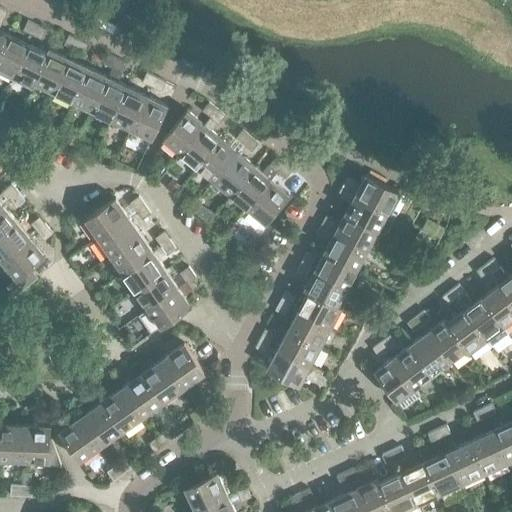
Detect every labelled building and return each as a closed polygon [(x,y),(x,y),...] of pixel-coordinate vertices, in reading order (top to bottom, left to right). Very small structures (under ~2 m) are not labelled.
[(0,5),(0,18),(3,20),(8,10),(0,5)] [(0,52),(9,33),(0,28),(0,26),(3,20),(0,18),(0,52)] [(33,34),(38,24),(29,20),(24,30),(33,34)] [(48,29),(38,24),(33,34),(43,39),(48,29)] [(29,42),(9,33),(0,52),(0,69),(13,76),(29,42)] [(74,49),(78,39),(69,35),(65,44),(74,49)] [(88,44),(78,39),(74,49),(83,53),(88,44)] [(29,42),(13,76),(33,85),(35,81),(47,51),(29,42)] [(47,51),(35,81),(54,90),(70,57),(49,47),(47,51)] [(112,68),(117,58),(108,53),(103,63),(112,68)] [(89,66),(70,57),(54,90),(73,100),(89,66)] [(127,62),(117,58),(112,68),(123,72),(127,62)] [(92,109),(109,75),(89,66),(73,100),(92,109)] [(151,86),(156,76),(147,72),(142,82),(151,86)] [(112,118),(128,85),(109,75),(92,109),(112,118)] [(166,81),(156,76),(151,86),(161,91),(166,81)] [(128,85),(112,118),(131,128),(148,94),(128,85)] [(148,94),(131,128),(152,137),(168,104),(148,94)] [(210,116),(217,108),(209,101),(202,109),(210,116)] [(217,108),(210,116),(217,122),(219,123),(225,114),(217,108)] [(8,109),(4,118),(15,124),(18,114),(8,109)] [(181,152),(205,123),(187,109),(164,138),(181,152)] [(210,116),(205,123),(181,152),(198,166),(221,137),(212,129),(217,122),(210,116)] [(35,132),(44,136),(50,124),(41,119),(35,132)] [(244,143),(251,135),(243,128),(236,137),(237,137),(244,143)] [(251,135),(244,143),(252,150),(259,142),(251,135)] [(231,144),(221,137),(198,166),(215,179),(238,151),(244,143),(237,137),(231,144)] [(107,155),(116,160),(120,151),(116,148),(109,151),(107,155)] [(238,151),(215,179),(231,193),(255,164),(238,151)] [(276,156),(269,164),(277,171),(284,163),(276,156)] [(284,163),(277,171),(286,178),(292,169),(284,163)] [(255,164),(231,193),(244,204),(237,213),(241,216),(272,178),(277,171),(269,164),(263,171),(255,164)] [(366,174),(356,193),(388,211),(399,191),(366,174)] [(174,192),(181,183),(173,177),(166,186),(174,192)] [(347,177),(342,186),(351,191),(356,182),(347,177)] [(272,178),(241,216),(244,218),(256,228),(263,219),(265,221),(289,192),(272,178)] [(12,183),(4,191),(10,199),(19,191),(12,183)] [(346,201),(351,191),(342,186),(337,196),(346,201)] [(0,207),(3,205),(10,199),(4,191),(0,193),(0,207)] [(19,191),(10,199),(17,207),(26,200),(19,191)] [(388,211),(356,193),(345,212),(378,230),(388,211)] [(136,211),(145,205),(139,196),(130,202),(136,211)] [(98,237),(129,216),(116,198),(85,219),(98,237)] [(0,235),(17,221),(3,205),(0,207),(0,235)] [(151,214),(145,205),(136,211),(142,220),(151,214)] [(378,230),(345,212),(335,231),(367,249),(378,230)] [(326,215),(321,224),(331,229),(336,220),(326,215)] [(141,234),(129,216),(98,237),(111,255),(141,234)] [(38,232),(46,225),(39,217),(31,224),(38,232)] [(426,220),(422,228),(434,234),(438,227),(426,220)] [(17,221),(0,235),(0,258),(3,262),(31,238),(17,221)] [(331,229),(321,224),(316,234),(326,239),(331,229)] [(53,233),(46,225),(38,232),(45,240),(53,233)] [(417,235),(425,240),(429,233),(421,228),(417,235)] [(367,249),(335,231),(325,250),(357,268),(367,249)] [(161,246),(170,240),(164,232),(155,238),(161,246)] [(141,234),(111,255),(123,273),(154,251),(141,234)] [(46,255),(31,238),(3,262),(16,278),(7,286),(15,296),(37,278),(29,269),(46,255)] [(170,240),(161,246),(168,256),(177,249),(170,240)] [(257,252),(245,242),(241,247),(253,257),(257,252)] [(325,250),(315,270),(347,287),(357,268),(325,250)] [(166,269),(154,251),(123,273),(136,290),(166,269)] [(301,262),(310,267),(316,258),(306,252),(301,262)] [(493,257),(485,263),(491,272),(499,266),(493,257)] [(310,267),(301,262),(296,271),(305,276),(310,267)] [(491,272),(485,263),(476,270),(482,279),(491,272)] [(186,281),(195,275),(189,266),(180,273),(186,281)] [(178,287),(166,269),(136,290),(148,308),(178,287)] [(347,287),(315,270),(304,289),(308,291),(337,305),(347,287)] [(511,273),(500,283),(511,299),(511,273)] [(201,284),(195,275),(186,281),(192,290),(201,284)] [(459,283),(451,289),(457,298),(465,292),(459,283)] [(511,299),(500,283),(482,296),(505,326),(511,320),(511,299)] [(178,287),(148,308),(150,311),(159,325),(161,327),(192,305),(178,287)] [(457,298),(451,289),(442,296),(448,305),(457,298)] [(280,300),(290,305),(295,296),(285,291),(280,300)] [(308,291),(298,310),(330,327),(341,307),(337,305),(308,291)] [(505,326),(482,296),(465,309),(488,339),(505,326)] [(290,305),(280,300),(275,309),(285,315),(290,305)] [(424,309),(415,316),(422,324),(430,318),(424,309)] [(488,339),(465,309),(448,321),(465,349),(468,353),(488,339)] [(298,310),(288,329),(320,346),(330,327),(298,310)] [(422,324),(415,316),(407,322),(414,331),(422,324)] [(445,318),(427,331),(449,361),(465,349),(448,321),(445,318)] [(265,329),(260,338),(270,343),(275,334),(265,329)] [(288,329),(278,348),(310,365),(320,346),(288,329)] [(449,361),(427,331),(410,344),(432,374),(449,361)] [(381,341),(387,350),(395,344),(389,335),(381,341)] [(264,352),(270,343),(260,338),(255,347),(264,352)] [(387,350),(381,341),(372,348),(379,356),(387,350)] [(163,358),(184,387),(206,372),(198,361),(185,343),(163,358)] [(432,374),(410,344),(393,357),(415,387),(432,374)] [(310,365),(278,348),(267,367),(299,385),(310,365)] [(415,387),(393,357),(375,371),(397,400),(415,387)] [(163,358),(143,372),(164,402),(184,387),(163,358)] [(143,372),(122,387),(143,416),(164,402),(143,372)] [(122,387),(101,401),(122,431),(143,416),(122,387)] [(122,431),(101,401),(81,416),(102,445),(122,431)] [(207,401),(199,407),(205,416),(213,410),(207,401)] [(483,407),(488,417),(497,413),(492,403),(483,407)] [(205,416),(199,407),(189,414),(196,423),(205,416)] [(488,417),(483,407),(473,412),(477,422),(488,417)] [(102,445),(81,416),(59,431),(80,460),(102,445)] [(511,419),(493,429),(508,462),(511,460),(511,419)] [(0,421),(0,457),(23,458),(24,422),(0,421)] [(51,423),(24,422),(23,458),(48,459),(48,464),(62,464),(52,437),(50,437),(51,423)] [(443,438),(449,435),(452,434),(447,424),(438,428),(443,438)] [(443,438),(438,428),(427,433),(432,443),(433,443),(443,438)] [(508,462),(493,429),(470,439),(486,472),(508,462)] [(166,430),(157,437),(163,446),(172,439),(166,430)] [(449,435),(443,438),(463,483),(486,472),(470,439),(455,447),(449,435)] [(163,446),(157,437),(148,443),(155,452),(163,446)] [(439,454),(425,461),(440,494),(463,483),(443,438),(433,443),(439,454)] [(392,450),(397,459),(406,455),(401,446),(392,450)] [(397,459),(392,450),(382,454),(386,464),(397,459)] [(116,465),(122,474),(131,468),(125,459),(116,465)] [(440,494),(425,461),(402,471),(417,504),(440,494)] [(122,474),(116,465),(107,472),(113,480),(122,474)] [(346,471),(350,481),(360,476),(355,467),(346,471)] [(32,482),(33,470),(23,470),(22,481),(32,482)] [(350,481),(346,471),(336,475),(341,485),(350,481)] [(402,471),(380,481),(391,511),(400,511),(417,504),(402,471)] [(229,496),(228,495),(218,472),(185,487),(196,511),(229,496)] [(236,491),(247,487),(242,478),(233,483),(236,491)] [(388,511),(391,511),(380,481),(378,478),(354,489),(364,511),(388,511)] [(21,494),(22,483),(11,483),(11,494),(21,494)] [(32,483),(22,483),(21,494),(32,494),(32,483)] [(247,487),(236,491),(228,495),(229,496),(232,503),(240,499),(242,502),(251,497),(247,487)] [(300,492),(305,502),(314,498),(310,488),(300,492)] [(364,511),(354,489),(331,499),(337,511),(364,511)] [(305,502),(300,492),(290,497),(295,507),(305,502)] [(229,496),(196,511),(236,511),(232,503),(229,496)] [(337,511),(331,499),(308,510),(309,511),(337,511)]
